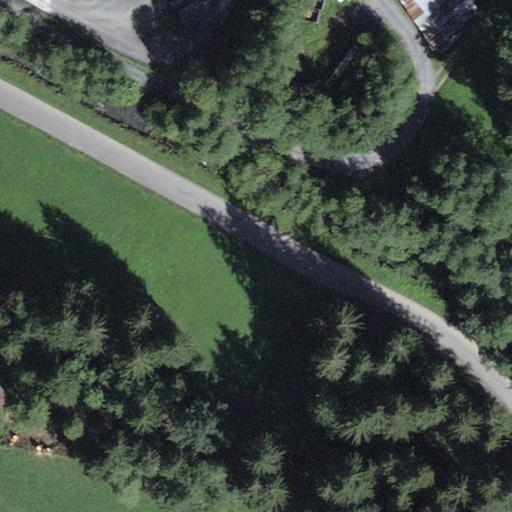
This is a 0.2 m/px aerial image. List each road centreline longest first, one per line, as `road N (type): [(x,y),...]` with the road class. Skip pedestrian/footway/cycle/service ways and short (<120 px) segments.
road 1 (unclassified): [(511,404),(461,351),(429,331),(0,93)]
road 2 (track): [(511,267),(0,2)]
road 3 (track): [(382,0),(419,61),(417,114),(403,136),(362,164),(307,163)]
